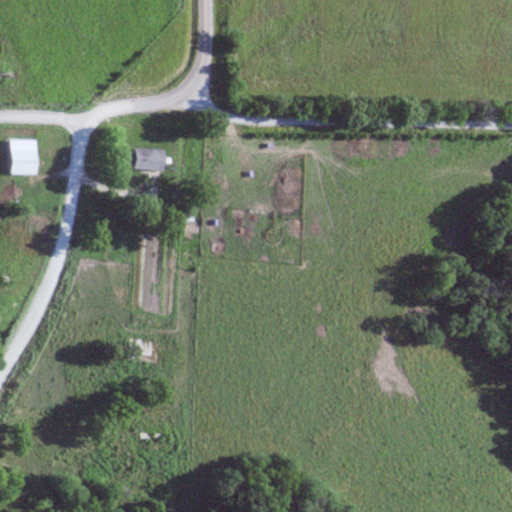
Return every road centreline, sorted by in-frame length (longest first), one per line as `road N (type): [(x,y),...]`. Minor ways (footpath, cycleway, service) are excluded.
road 1 (residential): [(511,122),(236,120),(184,89)]
road 2 (residential): [(0,364),(43,283),(83,127),(114,105)]
road 3 (tertiary): [(114,105),(184,89),(202,32),(202,0)]
